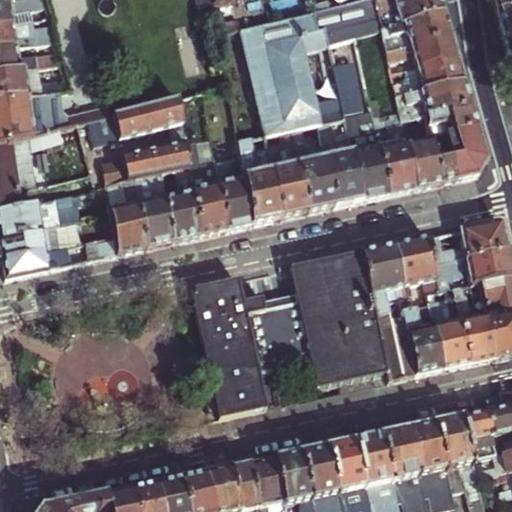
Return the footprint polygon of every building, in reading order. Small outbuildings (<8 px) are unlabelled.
[(208,0),(210,8),(243,0),(208,0)] [(345,122),(331,55),(329,46),(354,39),(379,32),(402,26),(443,14),(439,2),(438,0),(373,0),(345,7),(239,32),(259,141),(262,140),(269,139),(288,134),(297,133),(316,128),(323,127),(345,122)] [(511,0),(489,0),(493,13),(511,10),(511,0)] [(0,31),(29,27),(28,13),(43,11),(40,2),(0,7),(0,31)] [(511,10),(493,13),(494,18),(495,21),(511,19),(511,10)] [(384,56),(450,39),(447,28),(443,14),(402,26),(406,42),(400,41),(382,45),(384,56)] [(511,55),(511,19),(495,21),(501,41),(505,56),(511,55)] [(0,54),(34,50),(53,47),(46,24),(42,25),(43,33),(30,34),(29,27),(0,31),(0,54)] [(329,46),(331,55),(356,48),(354,39),(329,46)] [(455,54),(450,39),(384,56),(387,67),(406,62),(410,58),(415,76),(415,79),(437,73),(436,68),(457,63),(455,54)] [(0,76),(31,72),(45,70),(58,69),(55,57),(36,60),(34,50),(0,54),(0,76)] [(461,75),(457,63),(436,68),(437,73),(415,79),(417,85),(392,91),(395,104),(464,86),(461,75)] [(33,89),(31,72),(0,76),(0,102),(47,96),(65,94),(58,69),(45,70),(50,87),(33,89)] [(469,102),(464,86),(395,104),(400,126),(401,129),(410,127),(425,122),(471,109),(469,102)] [(160,105),(172,102),(170,93),(157,96),(160,105)] [(371,116),(389,200),(404,197),(416,194),(404,144),(391,147),(387,129),(385,122),(378,124),(378,119),(379,115),(374,93),(366,95),(371,116)] [(175,115),(200,108),(198,95),(173,102),(175,115)] [(50,117),(47,96),(0,102),(0,148),(27,141),(76,128),(103,121),(101,111),(73,118),(59,122),(50,117)] [(173,130),(178,129),(175,115),(173,102),(172,102),(160,105),(151,108),(157,132),(166,129),(173,128),(173,130)] [(111,108),(101,111),(103,121),(114,117),(111,108)] [(130,113),(137,137),(146,135),(157,132),(151,108),(130,113)] [(474,120),(471,109),(425,122),(428,139),(430,145),(451,139),(477,131),(474,120)] [(251,230),(237,160),(222,163),(214,125),(213,125),(210,110),(201,112),(216,185),(226,236),(240,233),(251,230)] [(127,140),(137,137),(130,113),(114,117),(103,121),(76,128),(78,138),(112,129),(116,143),(127,140)] [(380,202),(389,200),(371,116),(363,118),(366,134),(360,135),(364,154),(352,156),(363,206),(380,202)] [(391,147),(404,144),(401,129),(400,126),(387,129),(391,147)] [(324,163),(335,212),(352,208),(363,206),(352,156),(335,160),(332,146),(328,147),(323,127),(316,128),(324,163)] [(404,144),(416,194),(432,191),(440,189),(431,153),(430,145),(428,139),(414,142),(410,127),(401,129),(404,144)] [(451,139),(454,153),(462,184),(477,181),(487,163),(477,131),(451,139)] [(293,155),(307,218),(324,214),(335,212),(324,163),(310,166),(307,152),(302,153),(297,133),(288,134),(293,155)] [(360,135),(348,138),(352,156),(364,154),(360,135)] [(270,174),(281,224),(298,220),(307,218),(293,155),(276,158),(273,145),(271,145),(269,139),(262,140),(270,174)] [(34,192),(27,141),(0,148),(0,198),(18,196),(34,192)] [(168,148),(161,150),(166,174),(170,173),(186,170),(183,156),(181,143),(176,144),(176,146),(168,148)] [(270,226),(281,224),(270,174),(258,177),(250,143),(234,146),(237,160),(251,230),(270,226)] [(166,174),(161,150),(152,152),(141,155),(145,179),(158,176),(166,174)] [(462,184),(454,153),(448,154),(446,150),(431,153),(440,189),(452,186),(462,184)] [(145,179),(141,155),(130,157),(119,160),(124,183),(130,182),(143,179),(145,179)] [(226,236),(216,185),(199,189),(192,155),(183,156),(186,170),(200,241),(214,238),(226,236)] [(180,196),(163,200),(173,247),(185,245),(200,241),(186,170),(170,173),(174,191),(180,196)] [(173,247),(163,200),(158,176),(145,179),(143,179),(147,198),(152,202),(135,205),(146,253),(162,250),(173,247)] [(130,182),(135,205),(152,202),(147,198),(143,179),(130,182)] [(135,205),(130,182),(124,183),(104,188),(104,191),(106,199),(108,211),(135,205)] [(94,202),(106,199),(104,191),(93,193),(94,202)] [(0,213),(20,209),(19,203),(18,196),(0,198),(0,213)] [(67,208),(66,199),(53,202),(55,210),(67,208)] [(55,210),(53,202),(20,209),(0,213),(0,238),(58,227),(55,210)] [(146,253),(135,205),(108,211),(110,218),(114,240),(118,259),(138,255),(146,253)] [(78,224),(58,227),(0,238),(0,255),(1,262),(63,251),(60,236),(64,235),(68,240),(81,238),(78,224)] [(503,240),(500,225),(459,234),(462,252),(457,253),(456,250),(440,253),(437,239),(427,241),(433,270),(506,254),(503,240)] [(3,277),(4,284),(118,259),(114,240),(63,251),(1,262),(3,277)] [(425,286),(428,298),(439,296),(436,284),(433,270),(427,241),(407,246),(393,249),(402,291),(425,286)] [(359,256),(387,377),(389,387),(415,381),(403,322),(389,325),(387,319),(390,319),(384,295),(402,291),(393,249),(375,253),(359,256)] [(480,287),(511,280),(509,268),(506,254),(433,270),(436,284),(463,278),(462,274),(467,273),(471,289),(472,289),(480,287)] [(242,306),(257,377),(309,365),(315,392),(387,377),(359,256),(288,271),(294,296),(296,307),(262,315),(260,304),(259,302),(251,304),(242,306)] [(511,360),(511,282),(511,280),(480,287),(483,300),(479,301),(480,309),(476,310),(477,315),(488,318),(488,321),(498,364),(511,361),(511,360)] [(237,282),(189,293),(193,311),(207,375),(216,414),(218,423),(265,413),(257,377),(242,306),(237,282)] [(485,367),(498,364),(488,321),(471,325),(469,317),(471,315),(467,301),(465,300),(463,291),(455,293),(472,369),(485,367)] [(435,332),(445,375),(459,372),(472,369),(455,293),(446,294),(448,302),(446,305),(449,319),(452,321),(454,328),(435,332)] [(294,296),(260,304),(262,315),(296,307),(294,296)] [(425,321),(433,320),(431,312),(424,313),(425,321)] [(433,378),(445,375),(435,332),(421,335),(422,331),(419,315),(402,318),(403,322),(415,381),(433,378)] [(208,415),(216,414),(207,375),(199,376),(206,408),(208,415)] [(485,417),(493,450),(506,446),(504,438),(511,435),(511,434),(507,412),(498,414),(485,417)] [(493,450),(485,417),(477,419),(462,422),(469,456),(493,450)] [(469,456),(462,422),(451,424),(434,428),(445,475),(462,471),(460,479),(464,496),(477,493),(476,484),(473,471),(471,465),(469,456)] [(445,475),(434,428),(423,430),(409,434),(419,481),(434,478),(433,485),(436,502),(451,499),(445,475)] [(400,436),(383,439),(393,487),(409,483),(408,491),(411,507),(424,504),(419,481),(409,434),(400,436)] [(398,511),(393,487),(383,439),(374,441),(355,445),(369,511),(398,511)] [(346,447),(328,451),(339,499),(356,495),(355,504),(356,511),(369,511),(355,445),(346,447)] [(342,511),(339,499),(328,451),(322,453),(301,457),(314,510),(327,507),(328,511),(342,511)] [(495,459),(494,454),(481,457),(482,462),(492,460),(495,459)] [(511,454),(495,459),(492,460),(496,479),(508,476),(511,475),(511,454)] [(290,459),(276,463),(286,507),(287,511),(303,508),(302,511),(314,511),(314,510),(301,457),(290,459)] [(267,465),(249,469),(259,511),(265,511),(286,507),(276,463),(267,465)] [(259,511),(249,469),(244,470),(229,473),(237,511),(259,511)] [(204,478),(211,511),(237,511),(229,473),(221,474),(204,478)] [(181,484),(186,511),(211,511),(204,478),(193,481),(181,484)] [(155,489),(160,511),(186,511),(181,484),(168,486),(155,489)] [(160,511),(155,489),(144,492),(131,494),(134,511),(160,511)] [(134,511),(131,494),(122,496),(104,500),(106,511),(134,511)] [(106,511),(104,500),(50,511),(106,511)]
